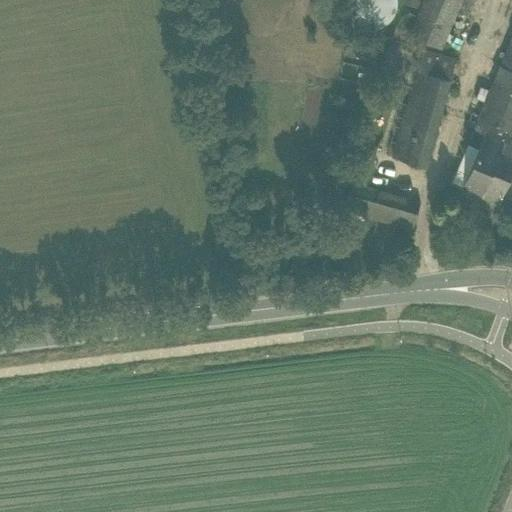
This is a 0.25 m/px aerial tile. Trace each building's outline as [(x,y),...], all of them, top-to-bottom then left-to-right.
[(355,0),(353,9),(388,22),(396,0),(355,0)] [(438,47),(458,0),(423,0),(408,35),(412,37),(409,46),(417,50),(421,40),(438,47)] [(511,31),(472,129),(483,134),(485,131),(510,141),(511,136),(511,31)] [(457,60),(425,50),(393,155),(425,165),(457,60)] [(511,168),(511,142),(510,141),(485,131),(483,134),(472,129),(469,138),(479,143),(461,187),(498,203),(511,168)] [(354,168),(343,208),(369,215),(377,188),(366,185),(369,172),(354,168)] [(227,281),(225,272),(217,273),(219,283),(227,281)]
